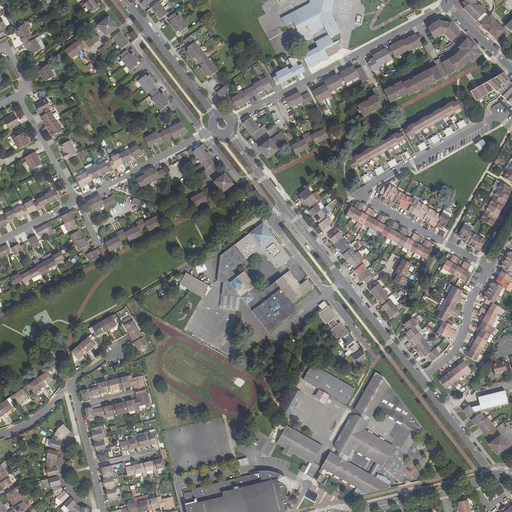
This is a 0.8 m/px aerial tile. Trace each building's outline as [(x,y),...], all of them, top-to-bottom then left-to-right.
[(84,4),(92,14),(100,8),(99,7),(99,6),(99,5),(97,4),(93,0),(90,0),(87,2),(84,4)] [(301,53),(308,67),(311,66),(311,67),(320,62),(319,60),(321,60),(322,61),(329,57),(328,56),(338,51),(338,50),(341,48),(340,44),(341,43),(340,30),(338,28),(335,29),(334,27),(335,26),(336,25),(336,24),(335,23),(331,15),(329,16),(327,11),(329,10),(328,10),(329,4),(333,5),(333,0),(311,0),(311,4),(299,10),(300,12),(299,13),(299,15),(299,16),(291,20),(292,23),(293,22),(298,30),(296,32),(297,33),(298,34),(299,35),(300,35),(301,36),(303,36),(304,37),(306,37),(308,37),(310,36),(312,35),(311,33),(318,29),(318,27),(323,25),(328,33),(315,40),(317,45),(301,53)] [(466,11),(473,19),(474,18),(477,20),(478,20),(482,24),(489,17),(487,14),(485,12),(486,11),(481,6),(480,7),(479,5),(476,5),(476,1),(477,0),(478,0),(479,1),(480,0),(464,0),(464,1),(464,5),(465,6),(464,8),(466,10),(466,11)] [(179,31),(182,36),(189,30),(185,26),(186,25),(183,21),(180,16),(179,17),(176,13),(173,9),(169,13),(164,7),(160,1),(151,8),(160,19),(166,15),(172,23),(171,24),(177,32),(179,31)] [(286,26),(292,23),(291,20),(299,16),(299,15),(299,13),(300,12),(299,10),(282,19),(286,26)] [(100,26),(108,36),(119,27),(110,16),(99,24),(100,26)] [(494,37),(497,40),(505,31),(502,28),(491,16),(482,25),(484,27),(484,28),(485,29),(485,30),(492,37),(492,36),(494,38),(494,37)] [(508,29),(506,27),(511,20),(511,18),(502,28),(505,31),(508,29)] [(427,27),(433,39),(440,35),(446,36),(452,42),(461,33),(458,30),(459,29),(452,22),(450,24),(440,22),(439,20),(431,24),(431,25),(427,27)] [(16,30),(24,44),(33,40),(24,24),(16,30)] [(87,41),(91,47),(101,39),(94,31),(89,34),(91,37),(87,41)] [(129,72),(132,75),(138,70),(136,67),(139,65),(137,63),(139,62),(133,53),(131,55),(125,47),(131,42),(122,31),(113,37),(118,43),(123,49),(119,52),(122,55),(124,57),(122,59),(126,65),(131,71),(129,72)] [(212,75),(219,84),(226,79),(219,70),(218,71),(213,64),(209,58),(204,53),(200,47),(196,41),(197,40),(192,34),(185,40),(189,46),(187,48),(188,49),(187,51),(193,59),(195,58),(202,67),(201,68),(207,76),(209,75),(210,77),(212,75)] [(357,106),(362,115),(365,116),(382,107),(391,103),(408,94),(409,96),(443,79),(449,76),(462,69),(470,60),(473,63),(482,54),(480,52),(480,51),(478,50),(479,49),(472,42),(472,43),(470,41),(467,39),(462,34),(449,47),(451,51),(439,57),(440,58),(434,61),(433,60),(399,78),(398,76),(354,99),(357,106)] [(368,63),(373,72),(379,69),(378,67),(385,63),(391,60),(390,56),(391,56),(393,55),(395,58),(401,55),(407,51),(408,53),(414,49),(421,46),(419,42),(422,40),(419,34),(416,36),(415,34),(411,36),(412,37),(406,40),(406,39),(402,41),(401,40),(398,42),(398,43),(393,46),(392,45),(389,47),(389,48),(386,50),(385,49),(382,51),(382,52),(377,55),(376,53),(372,56),(373,58),(369,60),(370,62),(368,63)] [(29,50),(32,56),(41,48),(37,42),(37,41),(41,39),(39,36),(33,40),(24,44),(26,48),(28,48),(29,50)] [(66,50),(73,58),(79,53),(84,49),(83,47),(86,45),(82,39),(79,42),(78,40),(66,50)] [(100,50),(103,54),(109,50),(105,45),(100,50)] [(273,77),(277,85),(281,83),(280,81),(283,80),(284,81),(290,78),(290,76),(293,75),(294,76),(305,70),(302,64),(299,65),(295,59),(291,56),(289,57),(294,66),(290,69),(288,66),(275,73),(277,75),(273,77)] [(42,75),(45,82),(54,77),(47,64),(39,71),(41,75),(42,75)] [(313,91),(319,102),(325,99),(332,96),(330,92),(337,89),(343,85),(341,82),(343,81),(345,80),(346,84),(353,80),(359,77),(363,83),(368,80),(361,67),(355,70),(353,66),(349,68),(350,69),(345,72),(344,70),(340,72),(341,74),(338,76),(337,74),(333,76),(334,78),(329,80),(328,79),(324,81),(326,85),(322,86),(323,87),(317,90),(317,89),(313,91)] [(511,106),(511,82),(510,83),(508,81),(509,80),(503,73),(470,92),(476,101),(492,92),(494,95),(497,92),(511,106)] [(163,114),(164,117),(169,113),(170,112),(166,106),(169,104),(168,102),(170,101),(163,93),(161,94),(154,85),(156,83),(149,75),(147,76),(146,75),(143,77),(141,74),(135,79),(137,82),(138,81),(143,87),(147,92),(148,91),(151,94),(153,97),(152,98),(156,104),(161,110),(160,111),(163,114)] [(232,100),(236,107),(249,100),(248,98),(266,89),(267,91),(273,88),(267,77),(261,80),(254,84),(254,85),(250,88),(244,90),(245,93),(239,96),(232,100)] [(217,92),(226,104),(232,100),(228,95),(231,92),(225,86),(217,92)] [(286,98),(291,107),(298,103),(304,100),(306,103),(312,100),(308,92),(302,96),(300,91),(286,98)] [(35,105),(40,114),(49,108),(51,107),(46,99),(41,102),(42,103),(41,103),(40,103),(35,105)] [(450,103),(454,111),(461,107),(456,99),(450,103)] [(443,107),(449,116),(455,112),(454,111),(450,103),(443,107)] [(436,110),(442,120),(449,116),(443,107),(436,110)] [(57,112),(53,115),(49,108),(41,113),(43,116),(41,117),(46,126),(57,120),(60,118),(57,112)] [(430,114),(435,124),(442,120),(436,110),(430,114)] [(4,120),(10,130),(20,125),(14,114),(4,120)] [(423,118),(429,127),(435,124),(430,114),(423,118)] [(243,123),(256,140),(268,130),(264,125),(260,128),(256,123),(251,117),(243,123)] [(417,121),(422,131),(429,127),(423,118),(417,121)] [(49,129),(53,136),(63,131),(57,120),(46,126),(48,130),(49,129)] [(415,134),(416,135),(422,131),(417,121),(410,125),(415,134)] [(144,138),(149,147),(158,143),(159,146),(164,143),(163,141),(173,136),(174,140),(179,137),(178,135),(181,133),(183,136),(187,133),(181,122),(175,125),(164,131),(159,133),(158,131),(151,134),(144,138)] [(403,129),(408,137),(415,134),(410,125),(403,129)] [(291,146),(296,155),(309,148),(307,143),(314,140),(316,145),(329,138),(324,128),(318,132),(311,135),(309,132),(306,134),(303,135),(305,139),(298,142),(291,146)] [(394,135),(398,143),(405,139),(400,131),(394,135)] [(13,139),(19,149),(30,143),(28,139),(26,140),(24,137),(22,133),(13,139)] [(259,147),(268,159),(279,150),(275,145),(284,138),(280,133),(271,140),(271,138),(259,147)] [(387,138),(392,148),(399,144),(398,143),(394,135),(387,138)] [(381,142),(386,151),(392,148),(387,138),(381,142)] [(62,154),(65,160),(77,154),(69,141),(61,146),(65,153),(62,154)] [(374,146),(379,155),(386,151),(381,142),(374,146)] [(202,173),(206,178),(218,168),(210,157),(212,155),(209,152),(206,153),(204,150),(206,148),(203,144),(196,149),(194,146),(187,151),(190,154),(193,152),(197,158),(201,164),(206,170),(202,173)] [(132,152),(134,158),(142,153),(143,155),(146,153),(142,146),(139,147),(138,145),(130,149),(132,152)] [(367,149),(373,159),(379,155),(374,146),(367,149)] [(361,153),(366,163),(373,159),(367,149),(361,153)] [(123,163),(124,164),(131,159),(132,161),(135,159),(134,158),(132,152),(128,154),(127,151),(119,155),(123,163)] [(29,167),(31,170),(41,165),(39,161),(40,161),(35,152),(24,158),(26,161),(29,167)] [(354,157),(360,166),(366,163),(361,153),(354,157)] [(109,163),(113,170),(117,168),(116,166),(123,163),(119,155),(119,154),(111,158),(113,160),(109,163)] [(348,160),(353,169),(359,165),(354,157),(348,160)] [(98,167),(102,175),(106,173),(109,171),(110,172),(113,170),(109,163),(106,164),(105,163),(97,166),(98,167)] [(87,172),(91,180),(102,175),(98,167),(95,169),(94,168),(87,172)] [(137,181),(141,188),(148,184),(155,181),(161,178),(168,175),(164,168),(158,172),(156,168),(154,169),(153,168),(144,173),(145,174),(137,179),(137,181)] [(503,178),(511,182),(511,172),(508,171),(507,170),(503,178)] [(77,181),(80,188),(84,186),(84,185),(91,181),(91,180),(87,172),(79,176),(75,178),(77,181)] [(219,188),(223,193),(234,185),(225,173),(214,182),(214,183),(205,190),(209,195),(219,188)] [(497,190),(508,196),(510,192),(509,192),(511,187),(501,182),(497,189),(497,190)] [(387,198),(391,200),(396,191),(397,189),(390,185),(384,195),(388,197),(387,198)] [(299,199),(302,203),(312,194),(308,188),(299,195),(301,197),(299,199)] [(493,197),(504,203),(507,199),(507,200),(509,196),(508,196),(497,190),(493,197)] [(48,203),(49,205),(57,201),(56,200),(60,198),(56,191),(53,192),(52,191),(45,195),(45,196),(48,203)] [(394,204),(398,206),(404,195),(396,191),(391,200),(391,201),(395,203),(394,204)] [(193,205),(195,208),(208,201),(203,192),(197,195),(190,199),(193,205)] [(306,204),(309,207),(315,202),(317,200),(312,194),(302,203),(304,206),(306,204)] [(87,202),(92,211),(98,208),(105,204),(107,207),(117,202),(113,196),(103,201),(100,195),(87,202)] [(401,206),(405,209),(411,199),(404,195),(398,206),(401,207),(401,206)] [(37,202),(41,209),(43,208),(42,206),(48,203),(45,196),(37,201),(37,202)] [(489,205),(501,211),(502,208),(504,203),(493,197),(489,205)] [(134,198),(132,204),(139,206),(141,200),(134,198)] [(409,212),(413,214),(419,202),(412,198),(411,199),(405,209),(409,211),(409,212)] [(25,207),(29,213),(36,209),(37,211),(41,209),(37,202),(33,204),(32,200),(24,204),(24,205),(25,207)] [(13,210),(21,206),(19,201),(11,206),(13,210)] [(346,215),(352,218),(360,203),(357,201),(354,208),(351,206),(348,211),(346,215)] [(308,211),(313,217),(321,210),(319,207),(320,206),(318,204),(317,204),(315,202),(309,207),(311,209),(308,211)] [(416,215),(420,217),(426,207),(427,206),(419,202),(413,214),(415,216),(416,215)] [(352,218),(358,221),(363,212),(360,211),(364,205),(360,203),(352,218)] [(29,213),(25,207),(24,205),(21,207),(21,206),(13,210),(17,217),(19,221),(22,219),(21,217),(25,215),(26,216),(29,214),(29,213)] [(485,212),(496,218),(498,214),(499,214),(501,211),(489,205),(485,212)] [(424,220),(428,222),(434,211),(426,207),(420,217),(425,220),(424,220)] [(358,221),(363,225),(372,209),(369,208),(365,214),(363,212),(358,221)] [(363,225),(369,228),(374,219),(372,218),(375,211),(372,209),(363,225)] [(6,216),(9,223),(11,222),(10,220),(17,217),(13,210),(5,214),(6,216)] [(318,221),(319,223),(326,218),(324,216),(326,215),(324,212),(323,212),(321,210),(313,217),(316,222),(318,221)] [(431,223),(435,225),(436,224),(441,215),(434,211),(428,222),(430,224),(431,223)] [(61,216),(65,224),(73,220),(74,219),(70,212),(61,216)] [(486,223),(492,226),(494,223),(493,222),(496,218),(485,212),(481,220),(486,223)] [(442,226),(444,228),(450,218),(443,213),(442,213),(441,215),(436,224),(439,226),(440,225),(442,226)] [(369,228),(375,231),(383,216),(380,214),(376,220),(374,219),(369,228)] [(105,243),(110,252),(123,245),(120,241),(127,237),(129,242),(143,235),(140,230),(147,227),(149,232),(162,225),(160,220),(157,215),(151,219),(144,222),(142,219),(139,221),(136,222),(138,226),(131,229),(125,233),(123,229),(119,231),(116,233),(118,236),(111,240),(105,243)] [(0,216),(0,227),(3,226),(4,228),(7,226),(6,224),(9,223),(6,216),(2,218),(2,216),(0,216)] [(375,231),(381,234),(386,225),(383,224),(387,218),(383,216),(375,231)] [(318,224),(325,232),(331,228),(330,226),(329,225),(332,222),(330,219),(329,220),(327,217),(326,218),(319,223),(318,224)] [(64,225),(68,232),(71,230),(77,227),(73,220),(65,224),(64,225)] [(381,234),(386,237),(395,222),(392,220),(388,227),(386,225),(381,234)] [(386,237),(392,241),(397,232),(394,230),(398,224),(395,222),(386,237)] [(463,239),(466,241),(471,232),(472,230),(464,225),(458,236),(461,237),(463,238),(463,239)] [(70,236),(74,243),(75,243),(82,239),(79,231),(80,230),(78,227),(77,227),(71,230),(73,234),(70,236)] [(392,241),(398,244),(406,229),(403,227),(399,233),(397,232),(392,241)] [(240,298),(268,334),(296,311),(290,304),(313,287),(306,277),(304,279),(305,281),(299,285),(288,272),(281,277),(260,293),(244,272),(236,277),(231,270),(253,254),(265,256),(276,270),(291,258),(269,230),(256,228),(219,256),(216,282),(223,283),(229,283),(228,290),(235,290),(240,298)] [(398,244),(403,247),(408,238),(406,237),(409,230),(406,229),(398,244)] [(330,239),(334,244),(343,238),(341,235),(342,234),(340,232),(337,233),(335,231),(329,236),(331,238),(330,239)] [(469,245),(472,247),(478,236),(471,232),(466,241),(465,242),(470,245),(469,245)] [(403,247),(409,250),(417,235),(414,233),(411,240),(408,238),(403,247)] [(409,250),(415,253),(419,244),(417,243),(421,237),(417,235),(409,250)] [(32,238),(37,248),(41,246),(38,242),(39,242),(35,236),(32,238)] [(476,248),(480,251),(486,240),(478,236),(472,247),(475,249),(476,248)] [(34,250),(37,248),(32,238),(28,239),(31,245),(32,245),(34,250)] [(81,248),(83,252),(90,249),(88,245),(87,244),(84,238),(82,239),(75,243),(78,249),(81,248)] [(339,249),(341,251),(348,246),(346,244),(348,242),(346,239),(345,240),(343,238),(334,244),(338,250),(339,249)] [(415,253),(420,256),(429,241),(426,239),(422,246),(419,244),(415,253)] [(420,256),(426,260),(431,251),(428,250),(432,243),(429,241),(420,256)] [(342,255),(346,260),(355,254),(353,251),(354,250),(352,247),(350,249),(348,246),(341,251),(343,254),(342,255)] [(364,257),(369,253),(365,248),(360,252),(364,257)] [(86,255),(90,263),(99,258),(95,250),(92,252),(90,249),(83,252),(84,256),(86,255)] [(362,261),(365,259),(358,251),(355,254),(346,260),(350,266),(351,265),(354,267),(362,261)] [(53,257),(56,264),(65,259),(61,253),(53,257)] [(43,259),(45,262),(48,269),(57,265),(56,264),(53,257),(51,254),(43,259)] [(442,269),(448,272),(456,257),(453,255),(450,261),(447,260),(442,269)] [(448,272),(454,275),(458,266),(456,265),(459,258),(456,257),(448,272)] [(503,268),(511,272),(511,270),(511,262),(505,258),(504,261),(503,263),(501,263),(500,266),(503,268)] [(397,265),(408,271),(412,264),(409,263),(404,260),(403,259),(401,262),(398,261),(397,265)] [(354,270),(359,276),(367,269),(365,267),(366,266),(364,263),(362,261),(354,267),(355,270),(354,270)] [(454,275),(459,278),(468,263),(464,261),(461,268),(458,266),(454,275)] [(37,268),(40,273),(40,275),(41,276),(50,272),(48,269),(45,262),(36,267),(37,268)] [(459,278),(465,282),(470,273),(467,271),(471,265),(468,263),(459,278)] [(395,273),(404,278),(408,271),(397,265),(394,268),(397,269),(395,273)] [(29,273),(32,279),(40,275),(40,273),(37,268),(29,273)] [(498,275),(510,281),(511,276),(511,272),(503,268),(501,272),(500,272),(498,275)] [(32,279),(29,273),(27,269),(19,274),(19,275),(23,281),(24,283),(32,279)] [(364,281),(366,283),(374,277),(370,271),(369,272),(367,269),(359,276),(363,281),(364,281)] [(179,284),(190,291),(197,280),(185,273),(183,276),(180,274),(176,280),(180,282),(179,284)] [(394,280),(403,286),(407,279),(404,278),(395,273),(393,276),(396,277),(394,280)] [(11,279),(14,286),(23,281),(19,275),(11,279)] [(503,288),(505,289),(510,281),(498,275),(497,278),(495,283),(503,288)] [(190,291),(202,298),(208,286),(197,280),(190,291)] [(488,289),(498,295),(503,288),(495,283),(491,281),(489,284),(490,285),(489,287),(488,289)] [(370,291),(374,296),(383,289),(381,287),(382,286),(379,283),(377,285),(376,282),(369,287),(371,290),(370,291)] [(449,293),(461,300),(463,297),(460,295),(463,292),(460,290),(454,287),(453,286),(449,293)] [(379,300),(381,303),(388,298),(386,295),(388,294),(386,291),(385,292),(383,289),(374,296),(378,301),(379,300)] [(486,299),(493,303),(498,295),(488,289),(486,292),(485,295),(484,294),(482,297),(486,299)] [(446,300),(455,305),(457,301),(459,303),(461,300),(449,293),(445,300),(446,300)] [(398,302),(392,294),(388,298),(390,300),(392,299),(394,302),(393,302),(395,305),(398,302)] [(395,305),(393,302),(394,302),(392,299),(390,300),(388,298),(381,303),(383,305),(382,306),(386,312),(395,305)] [(489,309),(498,313),(501,308),(493,303),(486,299),(484,302),(491,306),(489,309)] [(443,306),(458,314),(460,311),(454,308),(455,305),(446,300),(443,306)] [(338,324),(333,318),(336,316),(328,306),(324,301),(318,306),(322,311),(317,314),(325,324),(327,323),(332,329),(330,330),(338,341),(348,333),(340,322),(338,324)] [(392,316),(393,319),(400,314),(399,313),(398,311),(400,310),(398,306),(397,307),(395,305),(386,312),(390,317),(392,316)] [(450,314),(456,318),(458,314),(443,306),(440,312),(449,317),(450,314)] [(486,314),(495,319),(498,313),(489,309),(488,311),(482,307),(480,310),(486,314)] [(443,321),(452,326),(454,323),(447,319),(449,317),(440,312),(437,317),(443,321)] [(480,319),(492,326),(496,319),(495,319),(486,314),(484,318),(482,316),(480,319)] [(102,321),(107,330),(117,325),(112,315),(102,321)] [(140,331),(133,319),(132,320),(130,316),(123,320),(125,324),(124,325),(128,333),(130,336),(140,331)] [(404,330),(406,333),(415,326),(417,325),(420,322),(417,318),(413,320),(412,318),(404,325),(406,328),(404,330)] [(479,328),(488,333),(492,326),(480,319),(478,323),(481,325),(479,328)] [(92,327),(97,336),(107,330),(102,321),(92,327)] [(440,327),(455,335),(457,332),(451,328),(452,326),(443,321),(440,327)] [(406,337),(408,340),(419,332),(415,326),(406,333),(408,336),(406,337)] [(447,335),(454,338),(455,335),(440,327),(437,333),(441,335),(446,338),(447,335)] [(478,336),(487,341),(491,334),(488,333),(479,328),(477,331),(480,333),(478,336)] [(413,342),(415,345),(424,338),(419,332),(408,340),(411,344),(413,342)] [(133,342),(138,350),(147,345),(141,334),(132,339),(133,342)] [(80,344),(87,352),(95,344),(89,336),(80,344)] [(472,341),(483,348),(487,341),(478,336),(476,339),(473,338),(472,341)] [(360,360),(361,362),(366,358),(365,356),(364,354),(364,353),(364,352),(363,353),(361,350),(359,351),(355,345),(356,344),(355,342),(355,341),(354,340),(353,340),(352,338),(351,339),(350,337),(345,341),(347,343),(344,345),(346,348),(345,349),(347,351),(349,350),(351,353),(353,356),(352,357),(354,360),(355,359),(357,362),(360,360)] [(415,350),(418,353),(429,344),(424,338),(415,345),(418,348),(415,350)] [(470,349),(479,354),(483,348),(472,341),(470,345),(472,346),(470,349)] [(71,352),(78,360),(87,352),(80,344),(71,352)] [(423,354),(425,357),(433,350),(429,344),(418,353),(420,356),(423,354)] [(467,356),(476,361),(479,354),(470,349),(468,348),(466,351),(469,353),(467,356)] [(430,358),(432,361),(440,355),(436,349),(433,350),(425,357),(427,360),(430,358)] [(457,366),(464,374),(470,370),(463,359),(459,362),(460,364),(457,366)] [(492,364),(495,376),(507,373),(504,359),(496,361),(497,363),(492,364)] [(329,395),(346,404),(355,388),(312,364),(303,379),(319,389),(329,395)] [(451,371),(458,379),(464,374),(457,366),(455,368),(453,366),(450,368),(451,371)] [(38,377),(44,386),(53,380),(47,371),(38,377)] [(444,373),(452,383),(458,379),(451,371),(449,373),(447,371),(444,373)] [(332,473),(335,475),(334,476),(338,478),(339,477),(343,479),(342,481),(346,483),(347,481),(351,484),(350,485),(354,487),(355,486),(356,487),(353,493),(355,493),(355,496),(389,488),(388,485),(390,483),(389,482),(387,480),(386,479),(384,478),(383,477),(381,476),(379,476),(377,475),(376,478),(374,477),(370,474),(368,477),(362,474),(363,473),(362,470),(360,470),(359,470),(360,469),(347,461),(349,457),(352,459),(353,457),(354,453),(356,451),(359,452),(358,454),(362,456),(363,455),(367,457),(366,458),(371,460),(371,459),(375,462),(386,442),(384,441),(385,440),(381,437),(380,438),(372,434),(373,433),(369,430),(368,431),(364,429),(369,422),(367,421),(368,417),(371,418),(376,409),(378,410),(377,411),(381,413),(382,412),(383,413),(383,414),(387,416),(388,415),(389,416),(389,417),(393,419),(393,418),(397,420),(397,422),(401,424),(402,423),(403,424),(410,412),(405,406),(384,378),(382,377),(380,376),(380,375),(378,374),(379,374),(375,372),(354,409),(362,413),(362,414),(361,416),(360,417),(356,415),(356,416),(354,416),(353,416),(350,421),(350,425),(349,426),(349,425),(348,425),(347,426),(346,427),(345,428),(344,428),(343,430),(343,431),(342,432),(341,433),(341,435),(341,436),(341,437),(341,439),(342,438),(342,440),(339,442),(336,447),(336,448),(337,449),(336,450),(340,452),(338,456),(330,451),(321,467),(324,469),(332,473)] [(439,380),(445,388),(452,383),(444,373),(440,376),(442,378),(439,380)] [(134,386),(135,390),(145,387),(142,375),(140,376),(132,378),(131,375),(127,376),(130,386),(134,386)] [(116,379),(119,389),(130,386),(127,376),(116,379)] [(28,384),(35,393),(44,386),(38,377),(28,384)] [(105,381),(108,392),(119,389),(116,379),(109,380),(108,377),(104,378),(105,381)] [(91,388),(93,395),(108,392),(105,381),(97,383),(98,386),(95,387),(91,388)] [(80,391),(82,401),(90,399),(89,396),(93,395),(91,388),(80,391)] [(280,413),(288,417),(301,393),(293,388),(280,413)] [(13,395),(19,404),(28,397),(22,389),(13,395)] [(314,397),(324,403),(329,395),(319,389),(314,397)] [(462,410),(468,417),(469,417),(475,412),(508,404),(505,390),(478,397),(480,405),(471,407),(469,405),(462,410)] [(133,399),(136,410),(140,409),(139,406),(149,403),(146,391),(136,394),(137,399),(133,399)] [(328,397),(344,407),(345,405),(329,395),(328,397)] [(0,404),(0,409),(4,415),(13,408),(7,399),(0,404)] [(122,402),(125,413),(136,410),(133,399),(122,402)] [(111,405),(114,416),(125,413),(122,402),(111,405)] [(105,414),(106,417),(114,416),(111,405),(96,408),(98,416),(101,415),(105,414)] [(84,409),(87,419),(98,416),(96,408),(93,409),(92,407),(84,409)] [(416,431),(418,432),(421,427),(417,421),(414,423),(415,424),(414,425),(408,421),(412,415),(410,412),(403,424),(405,425),(406,426),(407,427),(407,428),(408,428),(410,429),(410,430),(411,430),(412,430),(413,431),(415,431),(416,431)] [(489,444),(497,455),(509,446),(500,435),(495,429),(496,429),(487,417),(485,418),(480,412),(476,416),(474,413),(469,417),(474,424),(475,423),(477,425),(479,428),(480,427),(485,432),(484,433),(486,436),(490,433),(494,439),(489,444)] [(408,421),(414,425),(415,424),(414,423),(417,421),(412,415),(408,421)] [(55,434),(62,439),(64,436),(65,437),(70,431),(63,424),(58,429),(55,434)] [(91,432),(93,439),(94,439),(103,437),(100,425),(91,428),(92,431),(91,432)] [(287,428),(295,432),(297,433),(298,432),(297,431),(287,425),(285,429),(286,430),(287,428)] [(283,433),(281,435),(278,440),(280,441),(278,444),(285,448),(283,451),(291,456),(293,452),(310,462),(320,445),(298,432),(297,433),(295,432),(287,428),(286,430),(285,429),(283,433)] [(148,431),(144,432),(147,445),(159,442),(156,433),(155,433),(149,435),(148,431)] [(136,448),(147,445),(144,432),(136,434),(136,432),(133,433),(133,435),(134,439),(136,448)] [(50,447),(58,449),(60,449),(62,443),(60,442),(62,439),(55,434),(52,439),(50,447)] [(120,445),(121,451),(136,448),(134,439),(133,435),(126,437),(127,442),(120,444),(120,445)] [(94,443),(96,451),(97,450),(106,448),(103,437),(94,439),(95,443),(94,443)] [(370,474),(374,477),(381,465),(383,466),(394,446),(386,442),(375,462),(376,462),(370,474)] [(304,473),(306,474),(322,446),(320,445),(310,462),(307,467),(304,473)] [(97,450),(100,461),(110,459),(108,451),(107,451),(106,448),(97,450)] [(47,462),(55,463),(56,459),(57,459),(59,452),(58,451),(49,449),(47,457),(47,462)] [(151,461),(154,470),(155,477),(159,476),(157,469),(165,467),(163,460),(168,459),(166,449),(161,450),(163,458),(155,460),(151,461)] [(241,460),(237,461),(239,468),(243,467),(248,465),(246,459),(241,460)] [(140,463),(142,472),(143,477),(147,476),(146,472),(154,470),(151,461),(140,463)] [(10,472),(4,462),(1,464),(7,474),(10,472)] [(46,469),(48,476),(58,474),(57,466),(55,466),(55,463),(47,462),(46,469)] [(127,474),(127,475),(128,476),(142,472),(140,463),(125,467),(127,474)] [(407,469),(405,469),(405,474),(414,475),(414,474),(416,474),(417,465),(408,464),(407,469)] [(116,472),(114,473),(112,465),(101,468),(104,479),(113,477),(117,476),(116,472)] [(314,479),(317,480),(320,474),(324,469),(321,467),(314,479)] [(285,511),(290,498),(286,497),(288,488),(278,482),(278,479),(281,475),(280,474),(279,474),(278,473),(277,473),(276,472),(274,472),(273,472),(272,472),(271,471),(270,471),(268,471),(266,471),(265,471),(263,471),(262,471),(261,471),(260,471),(258,472),(256,472),(256,474),(192,489),(193,492),(184,494),(187,503),(186,504),(186,506),(187,511),(285,511)] [(0,478),(0,483),(3,490),(13,484),(7,474),(0,478)] [(51,486),(54,492),(62,488),(60,484),(61,484),(59,476),(42,481),(42,485),(50,483),(51,486)] [(106,487),(107,490),(116,488),(113,477),(104,479),(103,480),(105,487),(106,487)] [(6,494),(12,504),(21,498),(19,494),(15,488),(6,494)] [(62,502),(69,496),(69,495),(64,490),(63,491),(62,488),(54,492),(56,497),(57,498),(55,500),(56,501),(55,502),(58,506),(62,502)] [(109,498),(109,502),(119,499),(116,488),(107,490),(106,491),(108,498),(109,498)] [(157,497),(160,508),(163,507),(164,511),(175,508),(175,507),(172,496),(162,499),(160,492),(156,492),(157,497)] [(145,496),(146,500),(149,510),(160,508),(157,497),(150,499),(148,495),(145,496)] [(21,498),(27,508),(30,506),(25,496),(21,498)] [(69,510),(72,511),(74,511),(79,506),(76,504),(77,503),(71,497),(70,498),(64,504),(69,510)] [(25,511),(27,511),(26,509),(27,508),(21,498),(12,504),(17,511),(25,511)] [(141,511),(149,510),(146,500),(139,502),(137,498),(134,498),(135,502),(135,503),(137,511),(141,511)] [(458,509),(458,511),(467,511),(471,511),(468,500),(458,502),(460,508),(458,509)] [(121,509),(121,511),(137,511),(135,503),(135,502),(127,504),(128,507),(124,508),(121,509)]
